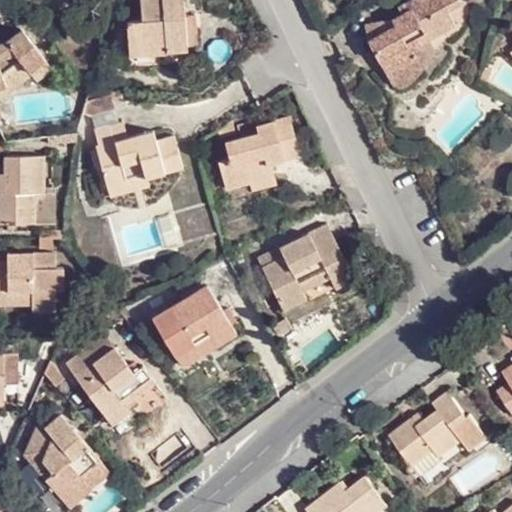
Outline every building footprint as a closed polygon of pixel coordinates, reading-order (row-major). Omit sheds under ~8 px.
[(186,0),(143,0),(144,16),(133,18),(136,47),(166,45),(166,54),(189,51),(186,0)] [(407,0),(410,5),(398,12),(362,23),(377,62),(413,49),(411,43),(458,16),(449,2),(452,0),(407,0)] [(397,0),(392,3),(398,12),(410,5),(407,0),(397,0)] [(26,28),(0,39),(0,90),(14,85),(8,72),(26,64),(35,70),(54,62),(50,55),(26,28)] [(166,45),(136,47),(137,56),(166,54),(166,45)] [(413,49),(377,62),(388,92),(425,79),(413,49)] [(231,191),(261,181),(253,158),(266,154),(269,166),(298,157),(287,119),(259,127),(261,136),(231,144),(236,161),(224,164),(231,191)] [(133,148),(128,135),(125,121),(96,130),(112,187),(152,176),(186,168),(176,134),(155,141),(133,148)] [(150,129),(128,135),(133,148),(155,141),(150,129)] [(52,152),(11,152),(11,172),(0,170),(0,219),(42,220),(42,193),(51,193),(52,152)] [(253,158),(261,181),(263,189),(274,185),(269,166),(266,154),(253,158)] [(154,186),(152,176),(112,187),(115,197),(154,186)] [(327,223),(311,232),(317,245),(333,235),(327,223)] [(317,245),(311,232),(284,248),(289,255),(266,268),(290,310),(312,296),(307,289),(332,275),(338,286),(356,277),(333,235),(317,245)] [(0,293),(37,293),(37,303),(67,302),(66,267),(57,268),(57,249),(14,250),(13,257),(0,257),(0,293)] [(152,319),(178,361),(231,329),(205,284),(152,319)] [(0,293),(0,302),(37,303),(37,293),(0,293)] [(231,329),(178,361),(183,371),(237,338),(231,329)] [(62,366),(102,421),(120,410),(155,384),(142,368),(129,377),(120,362),(115,356),(100,337),(62,366)] [(11,347),(0,347),(0,390),(12,391),(12,374),(11,347)] [(23,347),(11,347),(12,374),(24,374),(23,347)] [(394,426),(418,459),(439,443),(443,448),(468,428),(460,417),(471,408),(451,382),(437,393),(444,401),(423,416),(417,409),(394,426)] [(12,391),(0,390),(0,401),(12,401),(12,391)] [(468,428),(476,437),(496,422),(479,401),(471,408),(460,417),(468,428)] [(120,410),(102,421),(110,432),(127,423),(120,410)] [(43,427),(34,460),(52,462),(61,474),(53,482),(76,507),(98,488),(84,474),(103,457),(66,417),(51,430),(43,427)] [(443,448),(451,456),(476,437),(468,428),(443,448)] [(439,443),(418,459),(435,480),(457,462),(451,456),(443,448),(439,443)] [(84,474),(98,488),(116,472),(103,457),(84,474)] [(52,462),(34,460),(53,482),(61,474),(52,462)] [(343,488),(336,479),(314,497),(325,509),(321,511),(366,511),(390,494),(370,467),(354,480),(343,488)] [(347,470),(336,479),(343,488),(354,480),(347,470)] [(511,511),(511,508),(508,511),(503,503),(491,511),(511,511)]
